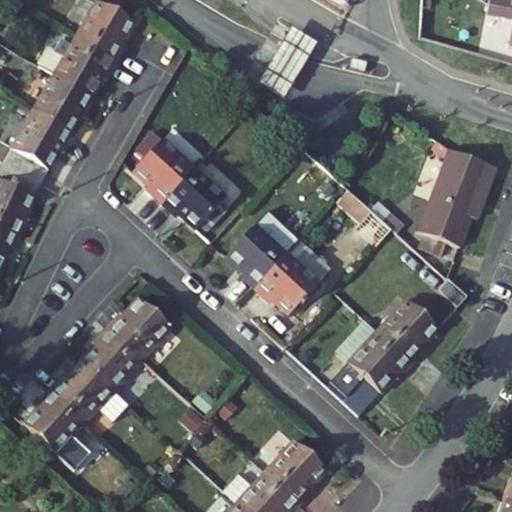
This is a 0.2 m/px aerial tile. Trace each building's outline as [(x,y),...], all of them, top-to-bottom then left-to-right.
[(487,0),(486,5),(511,9),(511,0),(487,0)] [(94,1),(73,38),(115,62),(125,45),(122,44),(134,23),(94,1)] [(511,23),(508,47),(511,47),(511,9),(486,5),(485,15),(511,19),(511,23)] [(316,45),(290,30),(258,85),(283,100),(316,45)] [(105,80),(115,62),(73,38),(69,45),(59,39),(52,52),(46,49),(36,66),(52,75),(91,98),(102,79),(105,80)] [(364,64),(349,60),(347,71),(361,74),(364,64)] [(80,118),(91,98),(52,75),(31,112),(73,137),(83,119),(80,118)] [(64,153),(73,137),(31,112),(2,164),(41,184),(60,151),(64,153)] [(162,204),(193,170),(161,140),(132,172),(148,188),(147,190),(162,204)] [(499,169),(451,151),(422,235),(464,250),(476,216),(487,184),(494,186),(499,169)] [(27,220),(24,218),(41,184),(2,164),(0,167),(0,229),(19,239),(27,220)] [(177,217),(179,215),(196,231),(225,199),(193,170),(162,204),(177,217)] [(335,197),(343,188),(336,182),(328,191),(335,197)] [(482,218),(494,186),(487,184),(476,216),(482,218)] [(358,226),(367,216),(346,197),(337,206),(358,226)] [(255,289),(287,255),(255,225),(225,257),(243,274),(241,276),(255,289)] [(10,256),(19,239),(0,229),(0,270),(7,255),(10,256)] [(270,303),(272,300),(289,316),(319,284),(287,255),(255,289),(270,303)] [(464,296),(446,280),(437,291),(455,307),(464,296)] [(108,329),(142,361),(170,329),(138,300),(124,316),(122,314),(108,329)] [(422,347),(438,329),(406,300),(376,332),(412,364),(424,349),(422,347)] [(81,363),(113,392),(142,361),(108,329),(95,343),(97,345),(81,363)] [(412,364),(376,332),(347,364),(380,393),(395,377),(397,379),(412,364)] [(51,392),(84,423),(113,392),(81,363),(67,378),(65,377),(51,392)] [(370,403),(364,399),(367,395),(355,387),(341,407),(359,419),(370,403)] [(56,455),(84,423),(51,392),(37,407),(39,408),(24,426),(56,455)] [(264,474),(298,505),(312,490),(310,489),(325,471),(293,442),(264,474)] [(158,469),(152,463),(144,472),(150,477),(158,469)] [(292,511),(298,505),(264,474),(251,488),(238,476),(223,493),(236,505),(243,511),(292,511)] [(133,487),(126,480),(116,490),(124,497),(133,487)] [(511,481),(509,480),(502,501),(511,504),(511,481)] [(511,511),(511,504),(502,501),(498,511),(511,511)]
